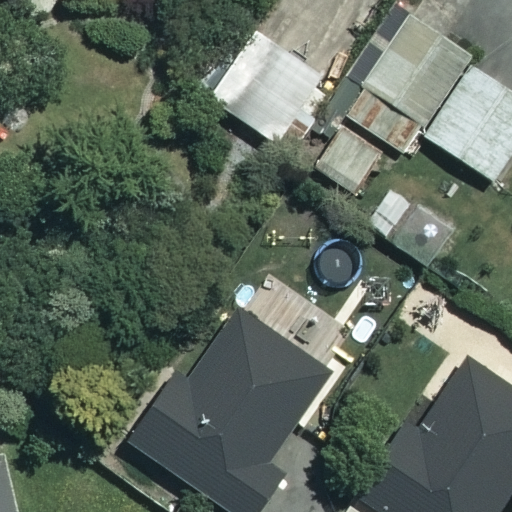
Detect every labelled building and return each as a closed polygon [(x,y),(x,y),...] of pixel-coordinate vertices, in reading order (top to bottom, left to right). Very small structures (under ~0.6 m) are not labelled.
[(469,45),(405,7),(311,164),(355,190),(384,141),(405,153),(469,45)] [(323,75),(262,32),(215,99),(277,142),(323,75)] [(511,158),(511,92),(468,64),(422,134),(496,183),(511,158)] [(325,369),(235,307),(189,372),(174,361),(123,435),(233,511),(248,511),(281,465),(265,454),(325,369)] [(489,511),(511,476),(511,384),(464,355),(415,434),(392,419),(348,489),(384,511),(489,511)] [(0,511),(9,511),(0,470),(0,511)]
